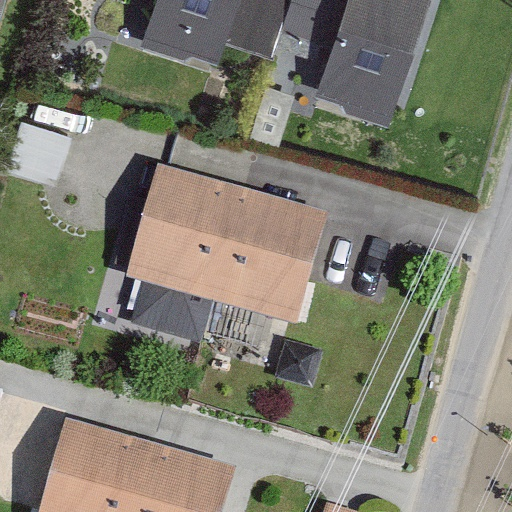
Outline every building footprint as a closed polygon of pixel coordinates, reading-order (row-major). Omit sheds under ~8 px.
[(242,0),(160,0),(151,35),(226,56),(242,0)] [(432,0),(349,0),(319,93),(394,117),(432,0)] [(329,210),(160,159),(126,271),(295,322),(329,210)] [(214,511),(225,466),(64,427),(42,511),(214,511)] [(327,500),(323,511),(360,511),(361,511),(327,500)]
